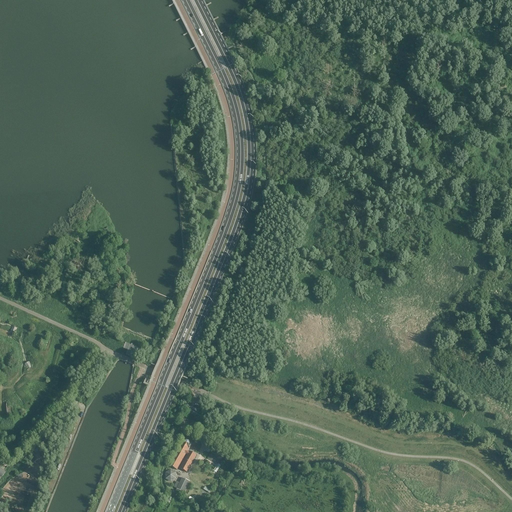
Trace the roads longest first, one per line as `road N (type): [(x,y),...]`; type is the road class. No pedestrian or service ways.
road 1 (secondary): [(184,0),(235,113),(237,193),(110,511)]
road 2 (secondary): [(121,511),(246,195),(246,114),(196,0)]
road 3 (unclassified): [(0,463),(32,449),(106,350)]
